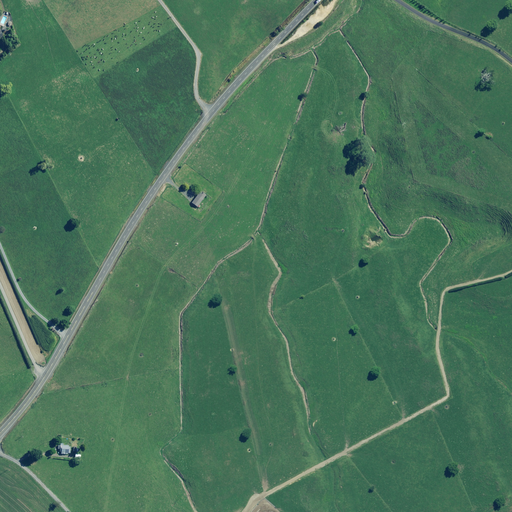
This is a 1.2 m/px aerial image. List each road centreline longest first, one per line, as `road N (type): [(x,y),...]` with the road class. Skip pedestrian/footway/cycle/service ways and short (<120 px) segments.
road 1 (primary): [(316,0),(191,135),(39,385),(0,433)]
road 2 (unclassified): [(511,62),(395,0)]
road 3 (track): [(67,337),(23,295),(0,239)]
